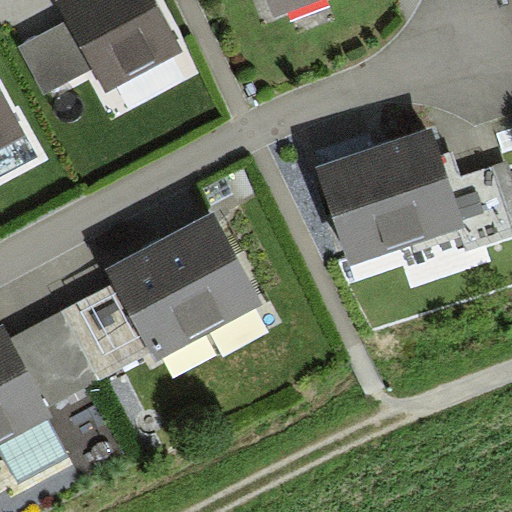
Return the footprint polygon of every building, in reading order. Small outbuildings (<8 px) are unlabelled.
[(91,76),(104,100),(178,61),(146,0),(80,0),(58,12),(66,27),(24,50),(50,98),(91,76)] [(268,0),(277,23),(337,0),(268,0)] [(0,155),(28,141),(0,88),(0,155)] [(385,152),(314,177),(349,277),(460,238),(466,254),(511,237),(511,176),(509,168),(461,185),(451,156),(437,160),(429,136),(385,152)] [(156,365),(259,310),(211,221),(158,250),(108,277),(116,291),(69,316),(102,378),(149,353),(156,365)] [(11,344),(4,332),(0,334),(0,454),(53,426),(45,410),(102,378),(69,316),(11,344)]
